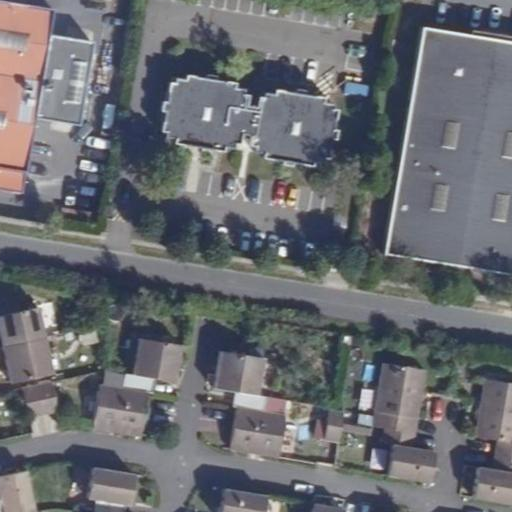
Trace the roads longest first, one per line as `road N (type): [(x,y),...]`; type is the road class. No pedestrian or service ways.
road 1 (unclassified): [(0,250),(511,335)]
road 2 (residential): [(185,459),(467,511)]
road 3 (residential): [(0,455),(74,443),(185,459)]
